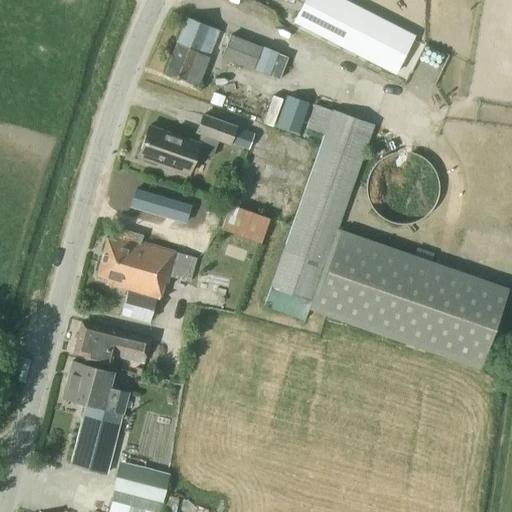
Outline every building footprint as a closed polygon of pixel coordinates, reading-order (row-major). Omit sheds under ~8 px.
[(414,35),(344,0),(303,0),(292,21),(395,74),(414,35)] [(197,84),(218,31),(186,18),(165,72),(187,81),(187,80),(197,84)] [(262,47),(230,35),(222,57),(279,79),(287,57),(278,53),(278,52),(263,46),(262,47)] [(429,49),(421,46),(415,64),(423,67),(429,49)] [(287,95),(277,125),(298,132),(308,103),(287,95)] [(312,301),(324,265),(374,125),(314,104),(306,128),(324,134),(270,286),(271,287),(264,307),(304,321),(311,301),(312,301)] [(254,134),(235,127),(203,115),(197,133),(201,134),(198,144),(148,126),(137,157),(188,174),(196,152),(212,157),(218,140),(229,144),(230,143),(248,149),(254,134)] [(398,151),(394,152),(389,153),(386,154),(382,157),(380,158),(378,160),(376,161),(374,164),(371,168),(369,170),(368,172),(367,175),(366,179),(365,182),(365,185),(365,188),(365,192),(365,194),(366,197),(366,199),(368,204),(369,206),(371,208),(373,211),(374,213),(376,214),(378,216),(380,217),(383,219),(387,222),(392,223),(395,224),(397,225),(400,225),(402,225),(407,224),(412,223),(414,223),(416,222),(421,220),(424,217),(427,214),(431,211),(432,209),(433,207),(435,205),(436,202),(437,200),(437,198),(438,196),(438,193),(439,191),(439,188),(439,186),(438,182),(438,180),(437,178),(436,174),(435,172),(434,170),(433,168),(431,166),(430,164),(427,160),(423,157),(419,155),(415,153),(413,152),(408,151),(404,151),(401,151),(398,151)] [(179,234),(185,218),(131,197),(125,214),(179,234)] [(260,243),(269,219),(229,205),(221,229),(260,243)] [(196,259),(140,243),(142,236),(119,229),(115,242),(106,239),(96,276),(106,278),(104,284),(128,291),(121,315),(149,323),(156,299),(159,300),(163,285),(166,285),(168,277),(189,282),(196,259)] [(508,288),(341,229),(312,310),(480,369),(508,288)] [(149,339),(83,323),(82,323),(74,354),(84,356),(83,361),(110,367),(113,356),(143,363),(149,339)] [(106,474),(122,412),(113,409),(116,397),(99,392),(104,371),(72,363),(63,397),(86,403),(70,464),(106,474)] [(168,473),(118,460),(111,489),(114,490),(107,511),(160,511),(163,501),(161,500),(168,473)]
